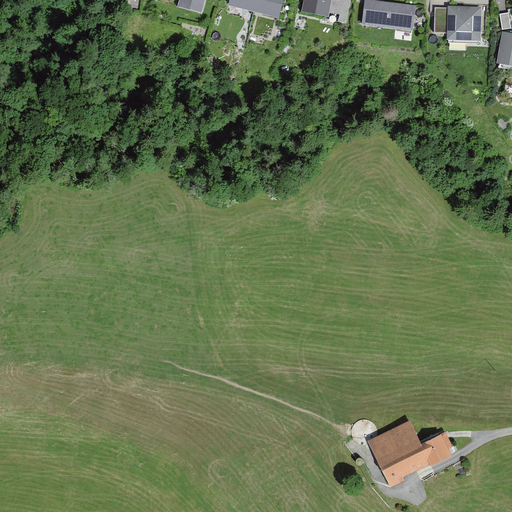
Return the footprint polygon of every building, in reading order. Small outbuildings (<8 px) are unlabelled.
[(205,0),(178,0),(177,5),(201,12),(205,0)] [(229,0),(229,4),(279,17),(283,0),(229,0)] [(331,0),(303,0),(301,10),(328,16),(331,0)] [(416,5),(373,0),(364,0),(362,24),(413,30),(416,5)] [(481,7),(447,5),(446,38),(480,39),(481,7)] [(511,33),(502,32),(496,62),(511,65),(511,33)] [(410,420),(368,441),(391,487),(405,480),(403,477),(430,464),(431,465),(452,455),(449,449),(453,447),(445,431),(421,442),(410,420)]
